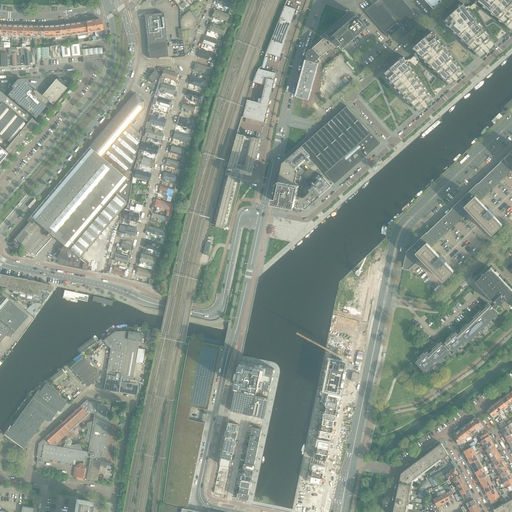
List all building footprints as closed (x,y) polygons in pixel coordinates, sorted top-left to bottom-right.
[(230,0),(218,0),(217,3),(232,9),(235,2),(230,0)] [(373,4),(365,11),(377,24),(389,38),(397,31),(400,35),(403,33),(404,34),(403,34),(404,34),(407,32),(410,29),(410,28),(410,29),(409,27),(411,25),(408,22),(413,16),(415,18),(417,17),(402,0),(370,0),(373,4)] [(426,0),(433,8),(442,0),(426,0)] [(456,8),(443,20),(444,21),(449,26),(449,27),(457,33),(456,34),(464,41),(472,48),(471,49),(479,56),(481,58),(482,59),(511,32),(511,2),(510,0),(469,0),(466,2),(464,5),(463,4),(462,3),(456,8)] [(294,15),(296,9),(285,5),(282,12),(294,15)] [(215,10),(212,16),(227,22),(229,15),(215,10)] [(166,42),(163,13),(154,14),(144,15),(147,43),(166,42)] [(290,26),(292,19),(281,16),(278,22),(290,26)] [(334,29),(328,34),(332,38),(333,39),(334,39),(335,40),(333,41),(338,47),(340,45),(341,47),(348,42),(350,41),(350,40),(351,38),(352,39),(354,38),(365,28),(362,26),(363,25),(363,24),(360,21),(358,19),(357,20),(355,17),(352,20),(342,28),(343,29),(342,31),(341,30),(339,32),(340,33),(338,34),(334,29)] [(102,30),(100,19),(86,21),(87,32),(94,31),(96,40),(103,39),(103,36),(98,37),(97,31),(102,30)] [(87,32),(86,21),(75,23),(77,34),(87,32)] [(289,30),(290,26),(278,22),(276,27),(289,30)] [(77,34),(75,23),(64,24),(66,35),(77,34)] [(210,23),(208,29),(223,35),(225,29),(210,23)] [(11,36),(12,25),(4,25),(1,24),(1,36),(11,36)] [(66,35),(64,24),(54,26),(55,37),(63,36),(63,39),(66,39),(66,35)] [(22,37),(22,25),(16,25),(12,25),(11,36),(13,37),(22,37)] [(33,37),(33,26),(25,26),(22,25),(22,37),(27,37),(33,37)] [(43,37),(43,26),(37,26),(33,26),(33,37),(43,37)] [(55,37),(54,26),(43,26),(43,37),(55,37)] [(396,61),(384,72),(385,73),(417,110),(419,112),(420,113),(465,74),(464,73),(462,71),(460,68),(459,69),(456,63),(455,64),(452,58),(451,58),(448,53),(447,53),(444,47),(443,48),(440,42),(439,43),(436,37),(435,38),(432,32),(431,30),(424,35),(425,36),(417,42),(412,47),(413,48),(414,49),(404,58),(404,57),(403,56),(396,61)] [(286,39),(287,35),(275,31),(273,35),(286,39)] [(284,45),(286,39),(273,35),(271,41),(284,45)] [(205,37),(203,43),(217,48),(219,42),(205,37)] [(333,50),(323,39),(313,48),(321,57),(322,59),(333,50)] [(282,51),(284,45),(271,41),(268,47),(282,51)] [(149,58),(167,56),(166,42),(147,43),(149,58)] [(82,55),(82,50),(79,50),(78,44),(61,46),(62,57),(82,55)] [(36,49),(36,53),(37,59),(49,58),(48,47),(40,48),(40,49),(36,49)] [(280,57),(282,51),(268,47),(266,53),(267,53),(280,57)] [(321,57),(313,48),(310,50),(309,50),(307,53),(306,56),(307,56),(306,60),(318,63),(320,61),(318,59),(321,57)] [(201,50),(199,54),(214,59),(215,55),(201,50)] [(318,63),(306,60),(296,96),(308,100),(318,63)] [(196,64),(194,70),(206,74),(208,68),(196,64)] [(178,74),(163,69),(161,76),(176,81),(178,74)] [(270,93),(275,73),(262,70),(259,69),(254,83),(265,85),(264,91),(262,97),(261,103),(247,100),(243,117),(263,122),(269,99),(270,93)] [(153,83),(159,75),(154,70),(147,78),(153,83)] [(52,105),(66,88),(63,85),(65,83),(59,78),(57,80),(56,79),(42,95),(48,101),(52,105)] [(191,78),(189,84),(202,88),(204,82),(191,78)] [(42,95),(34,89),(33,90),(21,79),(17,79),(11,87),(13,88),(8,95),(35,118),(46,106),(45,105),(48,101),(42,95)] [(162,84),(160,91),(172,95),(175,88),(162,84)] [(188,90),(186,96),(199,100),(201,94),(188,90)] [(22,140),(37,123),(7,97),(0,91),(0,145),(2,147),(10,154),(19,144),(22,140)] [(125,204),(129,182),(127,180),(130,176),(129,175),(131,172),(128,169),(133,164),(141,135),(129,125),(144,109),(144,102),(135,93),(88,148),(89,148),(84,154),(83,154),(82,154),(83,155),(78,161),(77,160),(77,161),(77,162),(72,168),(72,167),(71,168),(71,169),(66,174),(65,175),(60,181),(59,182),(54,188),(53,189),(48,195),(47,196),(48,196),(43,202),(42,202),(42,203),(37,209),(36,209),(36,210),(34,212),(30,217),(34,220),(36,222),(42,226),(45,229),(47,232),(46,233),(45,234),(45,236),(46,237),(48,237),(49,235),(50,234),(53,236),(53,237),(62,244),(60,248),(62,249),(61,249),(61,250),(60,251),(58,262),(58,263),(80,269),(82,269),(86,270),(87,266),(88,265),(79,258),(115,217),(115,216),(125,204)] [(503,115),(511,105),(511,99),(500,111),(503,115)] [(317,132),(301,146),(302,146),(309,155),(310,156),(314,161),(315,161),(334,183),(354,166),(360,161),(359,160),(361,158),(362,159),(380,144),(347,106),(318,131),(317,132)] [(165,120),(151,116),(149,123),(163,127),(165,120)] [(179,118),(177,125),(193,129),(195,123),(179,118)] [(161,134),(146,130),(144,136),(159,140),(161,134)] [(175,131),(173,138),(185,142),(187,135),(175,131)] [(251,171),(259,138),(236,133),(228,167),(226,167),(212,225),(228,229),(240,178),(238,177),(240,169),(251,171)] [(158,147),(141,142),(140,149),(156,154),(158,147)] [(287,159),(296,169),(299,167),(307,160),(308,158),(310,156),(309,155),(302,146),(301,146),(287,159)] [(170,149),(168,157),(181,161),(183,153),(170,149)] [(480,201),(483,197),(511,169),(511,150),(500,162),(500,163),(478,184),(478,183),(451,209),(452,209),(427,233),(426,233),(406,252),(403,269),(408,270),(408,269),(421,258),(416,252),(426,242),(431,247),(435,244),(467,213),(469,211),(464,206),(475,196),(480,201)] [(154,161),(138,156),(136,163),(152,167),(154,161)] [(167,159),(166,166),(180,170),(181,163),(167,159)] [(282,163),(274,202),(306,209),(320,196),(319,196),(311,186),(287,159),(282,163)] [(151,174),(137,170),(135,178),(149,181),(151,174)] [(163,172),(162,177),(163,179),(178,183),(180,177),(163,172)] [(319,179),(311,186),(319,196),(320,196),(331,186),(323,177),(322,176),(320,178),(319,179)] [(174,190),(160,186),(158,193),(173,197),(174,190)] [(494,215),(495,214),(490,208),(488,210),(480,201),(475,196),(464,206),(469,211),(491,234),(502,224),(494,215)] [(157,200),(155,207),(169,210),(170,204),(157,200)] [(139,215),(123,211),(122,218),(138,222),(139,215)] [(31,223),(34,220),(30,217),(21,227),(25,230),(31,223)] [(29,234),(25,230),(21,227),(15,234),(23,241),(29,234)] [(135,230),(126,227),(125,233),(134,236),(135,230)] [(150,227),(148,232),(163,237),(164,231),(150,227)] [(23,241),(15,234),(13,237),(21,244),(23,241)] [(15,251),(21,244),(13,237),(12,237),(7,242),(10,245),(9,246),(15,251)] [(146,241),(144,248),(158,251),(160,245),(146,241)] [(445,262),(447,260),(441,254),(440,256),(431,247),(426,242),(416,252),(421,258),(443,281),(454,271),(445,262)] [(116,251),(114,259),(127,263),(129,255),(116,251)] [(142,254),(140,261),(154,265),(156,258),(142,254)] [(113,266),(111,273),(123,277),(125,270),(113,266)] [(138,268),(136,274),(150,278),(152,272),(138,268)] [(511,292),(511,290),(508,287),(499,278),(490,269),(490,268),(483,274),(483,273),(481,275),(482,276),(475,282),(495,303),(498,305),(498,306),(501,303),(511,292)] [(5,289),(8,276),(0,274),(0,287),(0,288),(5,289)] [(18,297),(22,279),(8,276),(5,289),(11,290),(10,293),(12,293),(18,294),(17,297),(18,297)] [(31,304),(36,282),(22,279),(18,297),(18,298),(24,299),(23,301),(25,301),(31,302),(30,304),(31,304)] [(34,314),(52,288),(53,288),(53,287),(52,286),(51,286),(36,282),(31,304),(31,305),(28,308),(25,306),(16,299),(15,301),(34,317),(36,315),(34,314)] [(339,325),(334,349),(356,353),(361,329),(354,328),(357,313),(364,314),(369,291),(346,287),(342,310),(339,325)] [(87,302),(88,295),(65,291),(62,299),(66,300),(65,301),(75,303),(76,300),(87,302)] [(93,296),(92,302),(111,307),(112,301),(93,296)] [(0,342),(13,328),(20,334),(31,319),(9,301),(0,310),(0,342)] [(494,309),(492,307),(489,304),(484,309),(493,319),(498,314),(494,309)] [(481,331),(491,320),(493,319),(484,309),(471,321),(481,331)] [(468,342),(479,332),(481,331),(471,321),(459,333),(466,340),(468,342)] [(134,372),(139,342),(141,342),(141,341),(142,339),(141,339),(142,334),(131,332),(129,331),(124,331),(115,332),(127,346),(118,392),(130,394),(136,395),(138,385),(136,384),(132,384),(133,377),(134,377),(135,372),(134,372)] [(118,392),(127,346),(115,332),(103,341),(110,350),(104,388),(103,389),(118,392)] [(454,352),(465,342),(466,340),(459,333),(457,334),(455,332),(445,342),(452,350),(454,352)] [(92,337),(76,350),(79,354),(95,341),(92,337)] [(163,503),(188,508),(221,346),(197,341),(163,503)] [(440,362),(450,352),(452,350),(445,342),(443,344),(441,342),(430,352),(437,360),(440,362)] [(431,366),(436,361),(437,360),(430,352),(429,353),(427,351),(415,362),(418,365),(420,367),(424,372),(431,366)] [(99,374),(86,359),(83,356),(81,354),(80,354),(76,358),(78,360),(70,368),(88,387),(95,380),(97,382),(99,374)] [(331,359),(325,389),(340,392),(341,389),(343,377),(343,375),(344,375),(346,362),(331,359)] [(236,386),(231,411),(264,417),(274,368),(262,366),(241,362),(236,386)] [(65,370),(63,367),(62,368),(49,378),(53,384),(55,382),(56,381),(54,379),(57,376),(65,370)] [(50,421),(58,410),(60,412),(67,402),(57,394),(58,392),(53,388),(52,387),(53,387),(51,385),(50,386),(48,384),(51,383),(49,380),(48,379),(44,382),(45,384),(40,391),(38,390),(12,426),(10,425),(4,433),(4,434),(4,435),(4,434),(11,439),(11,440),(12,441),(13,441),(23,448),(23,449),(44,419),(47,421),(50,421)] [(324,394),(323,400),(338,403),(339,397),(324,394)] [(511,403),(506,395),(501,399),(507,407),(509,405),(511,407),(511,406),(511,403)] [(507,407),(501,399),(496,402),(504,412),(506,411),(505,409),(507,407)] [(48,461),(48,459),(52,460),(52,462),(57,463),(57,461),(61,461),(61,463),(65,464),(65,462),(72,463),(73,459),(83,461),(82,466),(79,465),(76,467),(75,477),(77,480),(95,483),(95,480),(97,480),(97,478),(97,475),(98,475),(97,475),(98,472),(98,469),(99,469),(98,469),(99,466),(99,463),(100,463),(99,463),(100,461),(102,462),(102,459),(100,459),(100,456),(101,457),(102,452),(105,452),(108,431),(110,416),(108,416),(109,406),(89,402),(87,400),(38,444),(36,457),(37,457),(36,462),(43,463),(44,460),(48,461)] [(323,400),(322,406),(336,409),(338,403),(323,400)] [(504,412),(496,402),(492,405),(497,413),(498,414),(500,412),(502,414),(504,412)] [(497,413),(492,405),(488,408),(489,410),(488,411),(492,417),(497,413)] [(322,406),(321,412),(335,415),(336,409),(322,406)] [(321,412),(319,418),(334,421),(335,415),(321,412)] [(319,418),(318,424),(333,427),(334,421),(319,418)] [(483,426),(477,419),(476,420),(475,418),(470,422),(476,430),(479,428),(479,429),(483,426)] [(228,422),(227,429),(237,431),(238,424),(228,422)] [(476,430),(470,422),(465,425),(468,428),(467,429),(469,431),(468,432),(470,435),(474,433),(473,432),(476,430)] [(318,424),(317,429),(332,432),(333,427),(318,424)] [(511,428),(509,425),(509,424),(507,426),(501,429),(502,429),(504,433),(511,428)] [(468,432),(469,431),(467,429),(468,428),(465,425),(459,430),(465,438),(468,436),(468,437),(470,435),(468,432)] [(252,427),(251,433),(260,435),(262,429),(252,427)] [(227,429),(225,436),(235,438),(237,431),(227,429)] [(317,429),(316,436),(330,439),(332,432),(317,429)] [(465,438),(459,430),(455,433),(456,435),(454,436),(458,444),(463,441),(462,440),(465,438)] [(225,436),(223,450),(232,452),(235,438),(225,436)] [(483,445),(492,440),(489,436),(483,439),(481,440),(483,445)] [(315,440),(313,446),(328,449),(329,443),(315,440)] [(486,449),(494,445),(492,440),(483,445),(486,449)] [(412,480),(424,471),(443,456),(444,458),(448,455),(441,443),(401,473),(395,501),(408,504),(409,501),(408,501),(412,480)] [(488,453),(496,449),(494,445),(486,449),(488,453)] [(313,446),(312,452),(327,455),(328,449),(313,446)] [(466,456),(477,450),(474,446),(472,447),(471,447),(464,451),(466,456)] [(468,460),(476,455),(479,454),(478,452),(480,451),(480,449),(479,449),(479,448),(477,450),(466,456),(468,460)] [(491,457),(499,453),(496,449),(488,453),(491,457)] [(223,450),(221,458),(231,460),(232,452),(223,450)] [(312,452),(311,458),(326,461),(327,455),(312,452)] [(493,461),(501,457),(499,453),(491,457),(493,461)] [(470,464),(479,459),(476,455),(468,460),(470,464)] [(495,465),(503,461),(501,457),(493,461),(495,465)] [(221,458),(220,465),(229,467),(230,467),(232,460),(231,460),(221,458)] [(311,458),(310,464),(325,467),(326,461),(311,458)] [(472,468),(481,463),(480,462),(482,460),(481,458),(479,460),(479,459),(470,464),(472,468)] [(497,470),(505,465),(503,461),(495,465),(497,470)] [(475,472),(483,467),(483,468),(486,466),(484,464),(482,466),(481,463),(472,468),(475,472)] [(325,467),(310,464),(309,470),(323,473),(325,467)] [(220,465),(217,479),(226,481),(229,467),(220,465)] [(500,474),(508,469),(505,465),(497,470),(500,474)] [(485,472),(483,468),(483,467),(475,472),(477,476),(485,472)] [(458,474),(455,468),(453,469),(451,470),(449,471),(448,472),(447,472),(448,473),(446,474),(448,478),(449,479),(458,474)] [(502,478),(510,473),(508,469),(500,474),(502,478)] [(309,470),(307,476),(322,479),(323,473),(309,470)] [(479,480),(487,476),(485,472),(477,476),(479,480)] [(504,482),(511,477),(511,476),(510,473),(502,478),(504,482)] [(462,478),(462,477),(461,477),(461,476),(460,474),(452,478),(454,483),(462,478)] [(307,476),(306,481),(321,484),(322,479),(307,476)] [(481,484),(490,480),(487,476),(479,480),(481,484)] [(457,487),(465,482),(463,480),(463,481),(462,480),(463,479),(462,478),(454,483),(457,487)] [(217,479),(214,493),(224,495),(226,481),(217,479)] [(484,488),(495,482),(494,480),(491,482),(490,480),(481,484),(484,488)] [(467,487),(466,486),(465,485),(466,485),(465,482),(457,487),(459,491),(467,487)] [(494,488),(492,485),(495,483),(495,482),(484,488),(486,493),(494,488)] [(454,498),(450,490),(449,487),(444,489),(446,492),(450,500),(451,499),(452,498),(452,499),(454,498)] [(461,495),(469,491),(468,489),(467,488),(467,487),(459,491),(461,495)] [(488,497),(496,492),(494,488),(486,493),(488,497)] [(472,495),(469,491),(461,495),(464,500),(472,495)] [(238,493),(237,497),(238,497),(238,498),(247,500),(247,499),(248,499),(249,495),(248,495),(248,494),(239,492),(239,493),(238,493)] [(439,511),(437,507),(433,499),(429,492),(425,511),(422,510),(422,511),(421,511),(439,511)] [(450,500),(446,492),(442,495),(446,502),(448,501),(449,500),(449,501),(450,500)] [(491,501),(499,497),(501,496),(498,492),(497,493),(496,492),(488,497),(491,501)] [(446,502),(442,495),(437,497),(442,505),(443,504),(442,504),(443,503),(444,503),(446,502)] [(442,505),(437,497),(433,499),(437,507),(439,506),(439,505),(440,505),(442,505)] [(90,509),(91,501),(76,499),(75,507),(90,509)] [(476,504),(474,499),(466,503),(468,508),(476,504)] [(421,511),(422,511),(408,509),(409,504),(408,504),(395,501),(392,511),(407,511),(409,511),(421,511)] [(511,511),(506,502),(494,509),(495,511),(511,511)]
